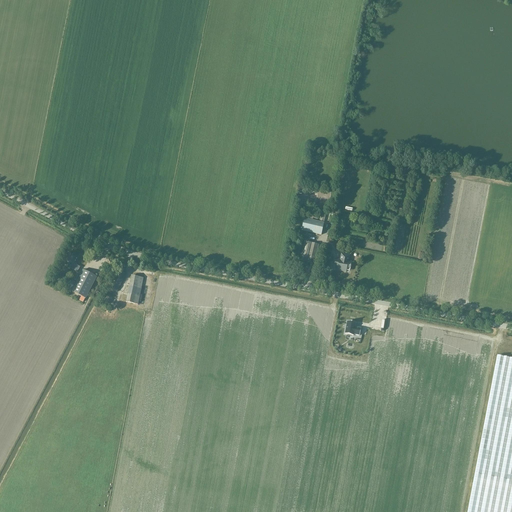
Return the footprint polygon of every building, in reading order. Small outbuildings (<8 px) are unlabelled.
[(309,212),(307,220),(303,219),(301,231),(320,235),(323,223),(312,221),(313,218),(318,219),(319,214),(314,212),(314,213),(309,212)] [(304,242),(300,261),(314,264),(318,245),(304,242)] [(70,252),(65,261),(74,265),(79,257),(70,252)] [(341,254),(340,260),(335,259),(335,261),(334,266),(338,266),(337,270),(346,272),(346,268),(350,268),(351,262),(348,262),(349,255),(341,254)] [(86,299),(97,277),(83,270),(71,292),(86,299)] [(116,292),(125,275),(118,271),(109,289),(116,292)] [(143,278),(131,275),(125,302),(138,305),(143,278)] [(342,320),(340,333),(348,335),(348,334),(354,335),(356,328),(350,327),(351,322),(342,320)] [(511,511),(511,358),(497,356),(467,511),(511,511)]
